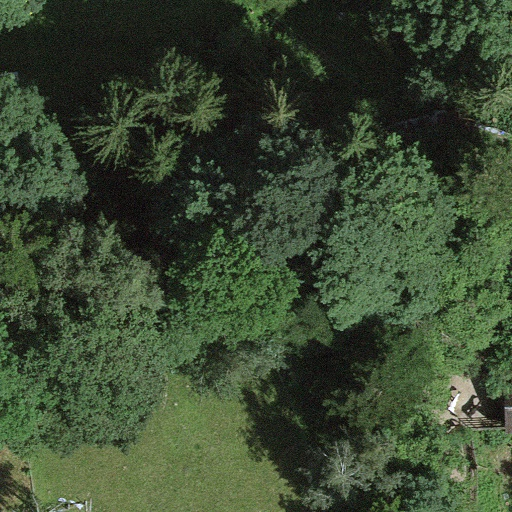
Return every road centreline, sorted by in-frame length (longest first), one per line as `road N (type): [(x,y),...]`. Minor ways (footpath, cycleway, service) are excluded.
road 1 (track): [(511,156),(469,138),(433,141),(286,180),(139,188),(73,163),(48,145),(25,111),(13,76),(14,0)]
road 2 (track): [(460,511),(453,460),(458,385),(511,257)]
